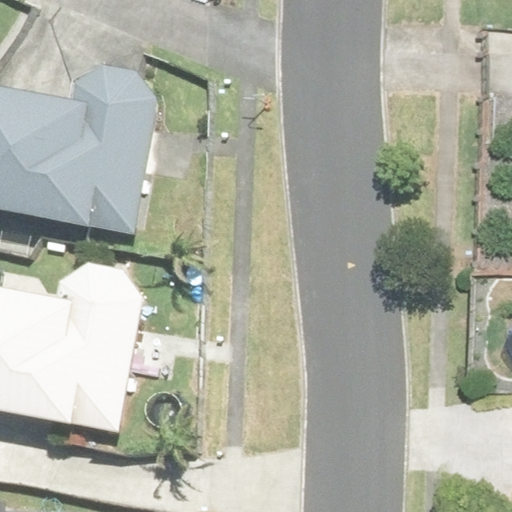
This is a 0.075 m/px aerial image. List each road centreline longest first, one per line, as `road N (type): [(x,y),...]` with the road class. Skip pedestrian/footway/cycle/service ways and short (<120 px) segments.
road 1 (residential): [(339,77),(337,186),(355,389),(352,511)]
road 2 (residential): [(339,77),(137,0)]
